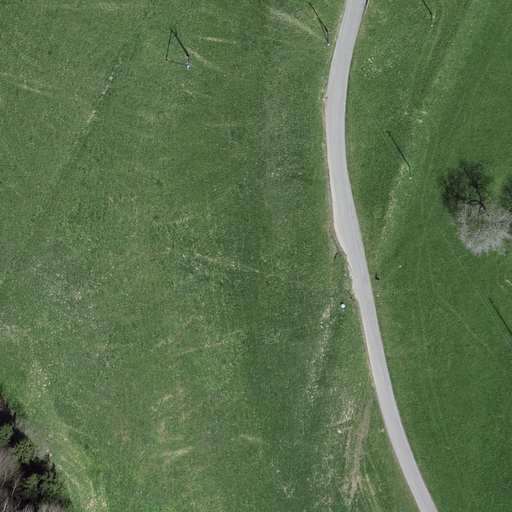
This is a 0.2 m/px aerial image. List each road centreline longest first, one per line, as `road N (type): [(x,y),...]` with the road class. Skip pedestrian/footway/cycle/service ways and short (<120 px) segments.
road 1 (unclassified): [(429,511),(383,391),(341,220),(334,113),(353,0)]
road 2 (track): [(83,511),(0,385)]
